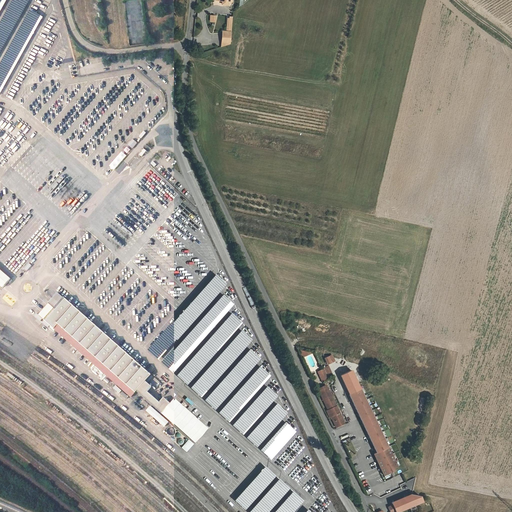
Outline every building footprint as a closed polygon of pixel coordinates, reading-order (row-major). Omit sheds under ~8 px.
[(221,45),(231,45),(232,17),(226,17),(226,30),(221,30),(221,45)] [(60,46),(51,42),(45,56),(54,60),(60,46)] [(146,146),(139,154),(142,157),(149,149),(146,146)] [(0,285),(3,287),(10,279),(0,269),(0,285)] [(216,274),(179,314),(181,322),(183,324),(184,329),(191,327),(192,330),(190,332),(193,340),(196,339),(210,325),(216,323),(233,305),(233,302),(222,292),(221,289),(225,285),(223,280),(216,274)] [(54,308),(44,320),(131,397),(136,391),(161,413),(170,403),(164,398),(159,402),(147,392),(151,386),(145,381),(151,374),(64,298),(63,299),(57,293),(48,303),(54,308)] [(40,307),(42,309),(48,302),(43,298),(40,302),(42,304),(40,307)] [(225,329),(226,328),(230,333),(242,322),(232,313),(220,325),(225,329)] [(222,324),(176,374),(229,422),(238,412),(240,400),(236,397),(250,394),(253,394),(271,375),(261,366),(227,403),(228,391),(226,389),(227,386),(231,385),(229,387),(232,387),(232,385),(234,386),(237,384),(232,379),(219,382),(221,372),(220,371),(221,371),(218,368),(221,364),(220,364),(202,369),(224,344),(225,340),(221,337),(222,324)] [(329,379),(324,369),(319,372),(323,382),(329,379)] [(116,385),(113,388),(119,393),(122,390),(116,385)] [(257,396),(268,406),(278,396),(267,386),(257,396)] [(328,389),(319,393),(328,410),(327,410),(330,417),(331,416),(336,427),(344,423),(328,389)] [(352,402),(356,409),(374,448),(371,450),(384,476),(393,471),(392,469),(397,467),(360,389),(349,394),(352,402)] [(134,399),(139,403),(142,399),(137,395),(134,399)] [(150,406),(147,410),(164,426),(168,422),(150,406)] [(248,436),(272,458),(297,431),(282,417),(287,412),(281,407),(276,411),(271,417),(277,422),(265,435),(261,431),(260,433),(257,431),(255,433),(253,431),(248,436)] [(239,428),(243,433),(248,429),(243,424),(239,428)] [(186,452),(194,443),(189,439),(181,447),(186,452)] [(291,489),(292,489),(265,465),(234,500),(248,511),(293,511),(304,500),(291,489)] [(391,506),(386,508),(388,511),(395,511),(414,504),(410,495),(390,504),(391,506)] [(420,508),(427,498),(422,497),(417,506),(420,508)]
